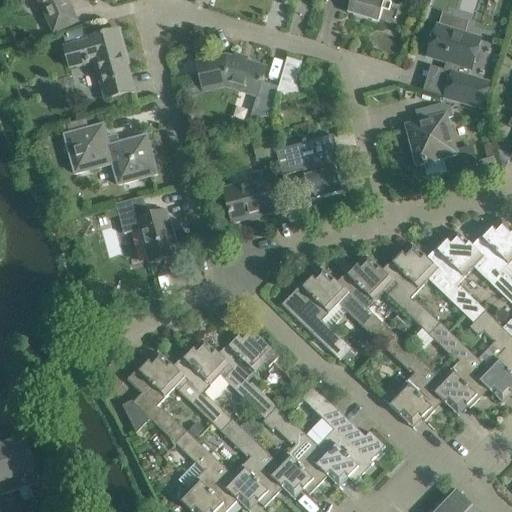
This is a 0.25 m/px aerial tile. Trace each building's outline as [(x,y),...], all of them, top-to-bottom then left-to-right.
[(25,0),(26,0),(25,0),(38,0),(54,33),(77,22),(67,0),(25,0)] [(351,0),(347,13),(378,23),(384,3),(389,4),(390,0),(351,0)] [(481,40),(447,29),(437,26),(427,56),(458,66),(456,74),(452,73),(445,98),(481,109),(489,84),(468,77),(470,70),(472,70),(481,40)] [(105,100),(134,92),(118,30),(89,38),(89,41),(64,48),(70,68),(95,61),(105,100)] [(227,56),(197,63),(204,92),(226,87),(257,97),(250,119),(269,118),(278,86),(262,81),(266,68),(248,63),(234,58),(227,56)] [(302,63),(287,59),(277,95),(300,94),(296,83),(302,63)] [(453,153),(447,130),(444,119),(452,117),(449,105),(441,105),(417,112),(420,125),(410,128),(413,140),(409,141),(416,167),(444,160),(448,172),(476,165),(471,148),(453,153)] [(103,125),(65,136),(75,175),(113,164),(119,186),(157,175),(147,136),(109,147),(103,125)] [(333,136),(312,142),(276,152),(283,177),(305,171),(306,175),(304,176),(311,201),(343,192),(336,167),(334,168),(333,163),(340,161),(333,136)] [(255,144),(260,161),(271,158),(266,141),(255,144)] [(255,181),(223,189),(233,224),(249,220),(262,216),(279,212),(279,215),(290,212),(284,190),(273,193),(267,170),(253,174),(255,181)] [(140,230),(149,264),(179,256),(172,229),(171,229),(165,210),(148,215),(143,198),(116,205),(124,235),(140,230)] [(477,271),(511,304),(511,281),(505,275),(504,277),(501,274),(511,262),(511,229),(502,220),(493,229),(491,227),(472,246),(474,248),(474,249),(487,261),(477,271)] [(429,261),(442,273),(432,283),(447,298),(466,316),(477,304),(460,288),(459,289),(456,286),(474,268),(477,271),(487,261),(474,249),(474,248),(472,246),(457,232),(448,242),(447,241),(446,239),(436,250),(438,252),(429,261)] [(429,261),(427,259),(412,244),(403,254),(401,252),(391,262),(393,264),(384,273),(396,286),(387,296),(429,336),(441,324),(415,300),(414,302),(411,299),(429,280),(432,283),(442,273),(429,261)] [(342,308),(346,311),(385,349),(396,337),(370,312),(369,314),(366,311),(384,293),(387,296),(396,286),(384,273),(367,257),(358,266),(355,264),(337,283),(341,287),(341,288),(352,298),(342,308)] [(352,298),(341,288),(341,287),(337,283),(322,269),(313,278),(310,276),(282,306),(340,361),(351,349),(330,328),(346,311),(342,308),(352,298)] [(511,338),(503,329),(486,312),(474,324),(470,328),(479,337),(483,333),(500,349),(502,347),(504,350),(486,368),(483,365),(474,375),(487,388),(486,388),(503,404),(511,395),(511,338)] [(511,319),(503,329),(511,338),(511,319)] [(483,365),(447,331),(441,324),(429,336),(455,361),(456,359),(460,362),(442,381),(438,378),(429,388),(442,400),(441,400),(458,417),(467,407),(470,409),(480,399),(478,397),(486,388),(487,388),(474,375),(483,365)] [(230,386),(257,412),(266,421),(277,409),(252,384),(250,386),(247,383),(265,364),(269,368),(279,357),(249,328),(239,338),(237,336),(227,346),(229,348),(221,357),(223,359),(222,359),(233,370),(224,380),(230,386)] [(433,409),(441,400),(442,400),(429,388),(438,378),(396,337),(385,349),(410,373),(412,372),(415,374),(397,393),(393,389),(383,400),(413,429),(422,419),(425,422),(435,411),(433,409)] [(176,369),(175,370),(188,382),(179,392),(212,424),(221,433),(232,421),(213,402),(230,386),(224,380),(233,370),(222,359),(223,359),(221,357),(204,341),(195,350),(192,348),(182,358),(184,360),(176,369)] [(121,406),(121,407),(132,436),(148,419),(176,445),(187,433),(162,408),(160,410),(157,407),(175,389),(179,392),(188,382),(175,370),(176,369),(159,353),(150,362),(147,360),(128,380),(142,394),(133,404),(132,402),(121,406)] [(307,395),(302,400),(311,408),(323,419),(334,431),(318,448),(320,449),(310,459),(323,472),(324,473),(328,477),(340,488),(349,479),(354,484),(373,464),(371,462),(385,447),(370,433),(370,432),(365,437),(334,408),(328,402),(322,396),(314,388),(307,395)] [(328,477),(324,473),(323,472),(310,459),(320,449),(277,409),(266,421),(291,445),(293,443),(296,446),(278,465),(275,461),(265,471),(278,484),(277,484),(294,500),(304,491),(309,496),(328,477)] [(232,421),(221,433),(246,457),(248,456),(251,458),(233,477),(230,474),(220,484),(231,494),(230,494),(237,501),(248,511),(249,511),(259,503),(261,505),(271,495),(269,493),(277,484),(278,484),(265,471),(275,461),(232,421)] [(37,483),(21,432),(12,435),(14,441),(2,445),(12,479),(16,490),(37,483)] [(184,485),(174,496),(191,511),(226,511),(237,501),(230,494),(231,494),(220,484),(230,474),(196,441),(195,440),(188,433),(187,433),(176,445),(195,464),(179,481),(184,485)] [(0,494),(16,490),(12,479),(2,445),(0,445),(0,494)] [(458,492),(438,511),(478,511),(473,506),(458,492)]
